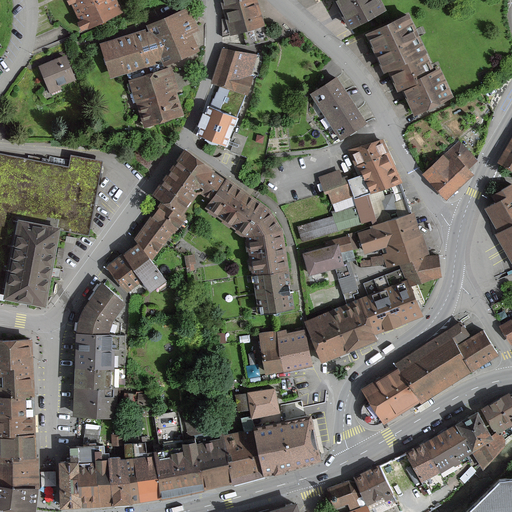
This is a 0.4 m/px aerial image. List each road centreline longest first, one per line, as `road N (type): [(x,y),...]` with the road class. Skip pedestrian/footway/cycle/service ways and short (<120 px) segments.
road 1 (residential): [(213,0),(201,96),(180,141),(53,327)]
road 2 (residential): [(280,0),(353,68),(442,223),(458,231)]
road 3 (secondary): [(351,459),(343,408),(350,388),(427,326),(449,288)]
road 4 (primary): [(351,459),(480,384),(511,377)]
road 5 (residential): [(53,327),(49,462)]
road 6 (primary): [(180,511),(307,476)]
road 7 (secondary): [(458,231),(511,117)]
